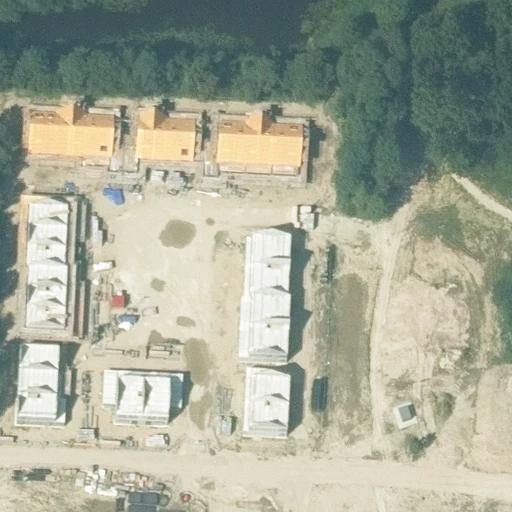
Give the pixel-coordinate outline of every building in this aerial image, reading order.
[(30,118),(28,158),(56,160),(58,119),(56,119),(30,118)] [(58,119),(56,160),(81,161),(82,161),(84,120),(56,119),(58,119)] [(84,120),(82,161),(81,161),(80,170),(107,172),(107,176),(122,177),(124,132),(111,131),(111,122),(84,120)] [(136,178),(137,164),(163,165),(165,124),(138,123),(137,133),(124,132),(122,177),(136,178)] [(165,124),(163,165),(202,167),(203,167),(205,145),(204,145),(191,144),(192,126),(166,124),(165,124)] [(217,182),(218,177),(244,178),(246,128),(245,128),(219,127),(218,137),(204,136),(204,145),(205,145),(203,167),(202,167),(202,181),(217,182)] [(246,128),(244,178),(270,180),(272,130),(245,128),(246,128)] [(272,130),(270,180),(297,181),(300,131),(272,130)] [(46,186),(45,198),(54,198),(54,186),(46,186)] [(73,187),(72,199),(80,200),(81,188),(73,187)] [(81,188),(80,200),(88,200),(89,188),(81,188)] [(153,191),(153,203),(161,203),(161,191),(153,191)] [(161,191),(161,203),(169,204),(170,192),(161,191)] [(234,195),(234,207),(241,208),(242,208),(243,196),(242,196),(234,195)] [(243,196),(242,208),(250,208),(251,196),(250,196),(243,196)] [(269,197),(268,209),(276,209),(277,209),(277,197),(269,197)] [(26,232),(66,235),(76,236),(77,214),(27,211),(26,232)] [(89,227),(89,236),(101,236),(101,228),(89,227)] [(25,232),(24,254),(25,254),(25,253),(65,255),(66,235),(26,232),(25,232)] [(89,236),(88,244),(100,244),(101,236),(89,236)] [(245,241),(243,272),(289,274),(289,263),(290,243),(245,241)] [(25,254),(24,274),(26,274),(26,273),(64,275),(64,274),(65,255),(25,253),(25,254)] [(214,270),(226,271),(226,270),(226,263),(214,262),(214,270)] [(87,268),(87,276),(99,277),(99,269),(87,268)] [(213,278),(213,279),(225,279),(226,271),(214,270),(213,278)] [(242,301),(242,302),(287,304),(287,303),(288,285),(289,274),(243,272),(242,301)] [(25,293),(25,294),(70,296),(70,295),(71,275),(64,274),(64,275),(26,273),(26,274),(25,293)] [(87,276),(86,285),(98,285),(99,277),(87,276)] [(25,293),(24,315),(24,314),(74,317),(75,295),(70,295),(70,296),(25,294),(25,293)] [(239,301),(238,332),(288,334),(289,303),(287,303),(287,304),(242,302),(242,301),(239,301)] [(85,317),(97,318),(97,317),(97,310),(85,309),(85,317)] [(24,315),(23,335),(73,338),(74,317),(24,314),(24,315)] [(84,325),(96,326),(96,325),(97,318),(85,317),(84,325)] [(211,322),(211,330),(223,331),(223,323),(211,322)] [(211,330),(210,338),(222,339),(223,331),(211,330)] [(238,332),(236,362),(286,365),(287,345),(288,345),(288,334),(238,332)] [(102,344),(102,356),(110,357),(111,344),(102,344)] [(144,346),(143,358),(152,359),(152,347),(144,346)] [(18,352),(17,375),(17,377),(57,379),(57,378),(59,354),(18,352)] [(82,372),(81,380),(94,381),(94,373),(82,372)] [(244,372),(243,409),(288,411),(289,384),(270,383),(270,373),(244,372)] [(102,374),(101,409),(113,410),(113,424),(140,426),(143,376),(102,374)] [(143,376),(140,426),(167,427),(168,412),(181,413),(183,378),(143,376)] [(17,377),(16,401),(61,403),(61,402),(62,378),(57,378),(57,379),(17,377)] [(81,388),(93,389),(94,381),(81,380),(81,388)] [(207,399),(207,407),(219,408),(220,400),(207,399)] [(15,403),(14,426),(64,428),(66,403),(61,402),(61,403),(16,401),(16,403),(15,403)] [(80,404),(80,412),(92,413),(92,405),(80,404)] [(402,423),(411,420),(407,408),(398,412),(402,423)] [(243,409),(241,436),(286,439),(288,411),(243,409)] [(0,511),(12,511),(14,496),(0,495),(0,511)] [(26,496),(24,511),(48,511),(49,498),(26,496)] [(71,511),(72,499),(49,498),(48,511),(71,511)] [(72,499),(71,511),(94,511),(95,500),(72,499)] [(117,511),(118,501),(95,500),(94,511),(117,511)] [(161,511),(162,503),(137,502),(136,511),(161,511)] [(162,503),(161,511),(186,511),(187,504),(162,503)]
